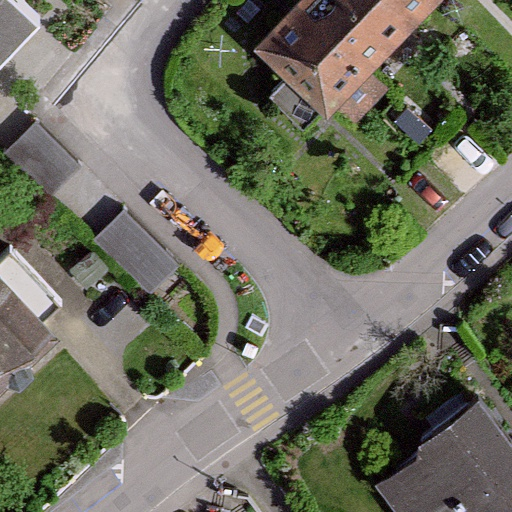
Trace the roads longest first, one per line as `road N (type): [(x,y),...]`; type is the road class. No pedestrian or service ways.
road 1 (residential): [(345,334),(137,124),(126,82),(169,0)]
road 2 (residential): [(116,511),(345,334)]
road 3 (residential): [(345,334),(511,191)]
